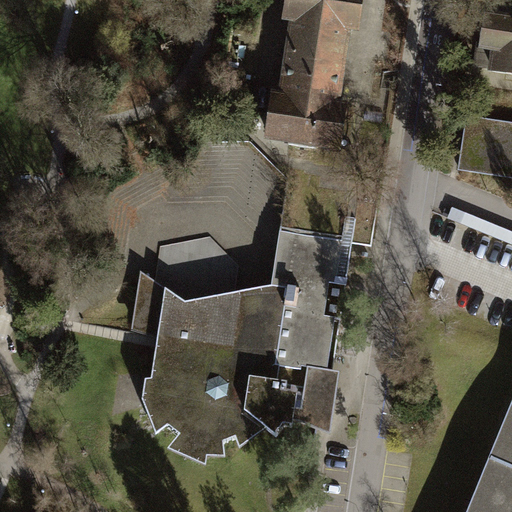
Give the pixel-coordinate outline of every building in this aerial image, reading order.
[(290,0),(288,17),(296,18),(348,26),(357,27),(360,0),(290,0)] [(336,108),(348,26),(296,18),(283,101),(336,108)] [(489,84),(511,86),(511,21),(496,20),(495,32),(482,30),(477,72),(490,73),(489,84)] [(344,110),(336,108),(283,101),(275,99),(269,136),(290,139),(289,145),(317,149),(318,143),(339,146),(344,110)] [(511,125),(471,119),(463,175),(511,181),(511,125)] [(235,296),(189,305),(156,282),(146,276),(138,331),(159,336),(158,343),(152,380),(146,381),(143,401),(157,436),(167,428),(179,437),(168,451),(206,467),(207,458),(226,458),(225,445),(236,440),(240,449),(267,430),(277,437),(286,427),(293,428),(293,424),(300,424),(331,436),(341,373),(334,372),(348,281),(337,280),(343,240),(281,231),(272,289),(265,290),(235,296)] [(511,511),(511,405),(495,447),(468,511),(511,511)]
